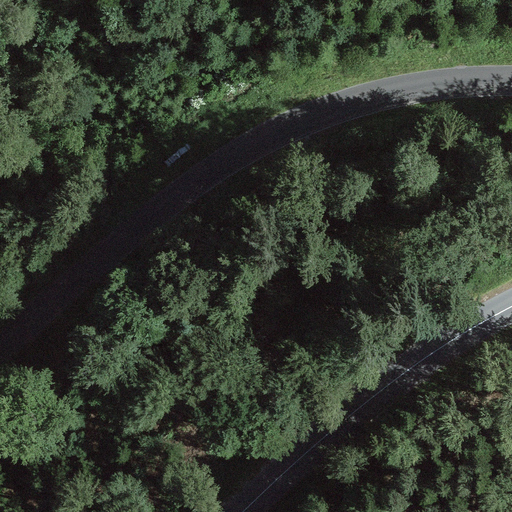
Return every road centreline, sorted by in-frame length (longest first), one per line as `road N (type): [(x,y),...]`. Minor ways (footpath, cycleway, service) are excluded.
road 1 (residential): [(0,344),(171,200),(247,148),(373,96),(511,81)]
road 2 (tertiary): [(251,511),(390,387),(511,302)]
